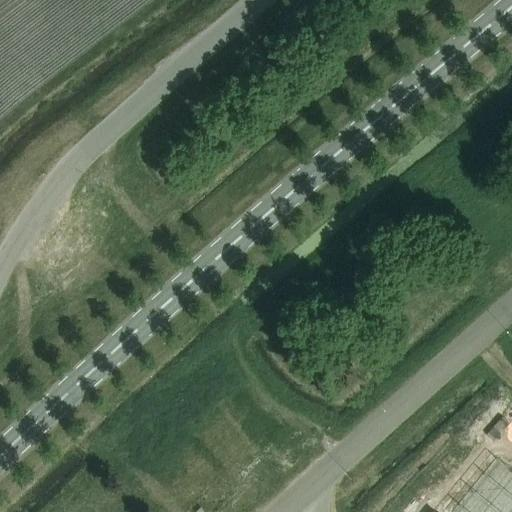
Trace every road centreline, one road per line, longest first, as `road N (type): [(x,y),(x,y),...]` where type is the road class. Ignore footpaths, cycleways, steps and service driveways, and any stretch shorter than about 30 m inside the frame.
road 1 (primary): [(0,459),(243,235),(511,8)]
road 2 (unclassified): [(0,267),(49,186),(262,0)]
road 3 (tertiary): [(511,308),(294,511)]
